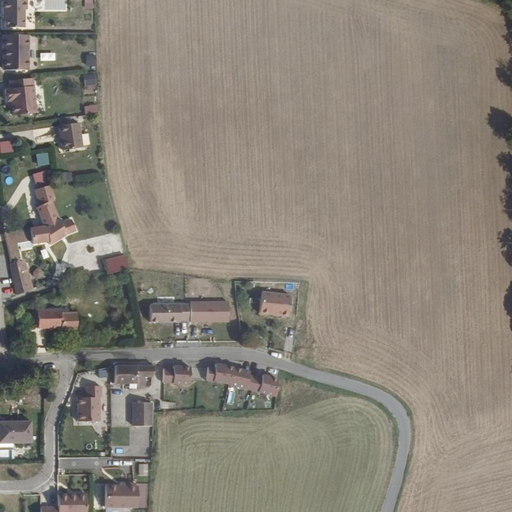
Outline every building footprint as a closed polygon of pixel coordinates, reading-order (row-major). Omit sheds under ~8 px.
[(23,12),(23,0),(1,0),(1,3),(0,3),(0,20),(2,20),(2,30),(20,31),(21,13),(23,12)] [(93,9),(93,0),(83,0),(84,9),(93,9)] [(0,72),(25,72),(25,38),(0,37),(0,52),(0,72)] [(94,54),(85,55),(85,66),(94,66),(94,54)] [(83,75),(84,86),(95,85),(94,74),(83,75)] [(35,115),(30,80),(7,83),(8,91),(4,92),(5,104),(10,104),(11,117),(35,115)] [(83,107),(83,114),(97,113),(96,106),(83,107)] [(82,150),(78,125),(59,128),(62,153),(82,150)] [(0,153),(12,153),(12,142),(0,142),(0,153)] [(55,190),(54,187),(54,184),(50,185),(48,169),(45,169),(46,186),(33,188),(36,202),(34,203),(39,223),(56,218),(52,191),(55,190)] [(70,233),(79,231),(77,217),(68,219),(70,233)] [(64,234),(70,233),(68,219),(57,221),(56,218),(39,223),(29,226),(32,237),(34,241),(43,238),(46,247),(64,237),(64,234)] [(7,263),(15,294),(30,283),(26,264),(24,264),(23,260),(18,242),(32,237),(29,226),(4,234),(7,263)] [(120,273),(120,271),(118,259),(96,262),(98,279),(120,273)] [(68,285),(79,285),(77,271),(68,271),(68,280),(68,285)] [(289,318),(293,297),(264,292),(261,313),(289,318)] [(189,324),(227,323),(227,301),(188,302),(189,324)] [(148,305),(148,324),(187,324),(187,304),(148,305)] [(75,329),(73,310),(58,312),(58,308),(33,310),(34,329),(59,327),(59,330),(75,329)] [(136,382),(136,362),(115,361),(115,365),(115,382),(136,382)] [(152,383),(152,363),(136,362),(136,382),(136,383),(152,383)] [(187,382),(188,365),(178,364),(178,367),(171,367),(161,366),(160,380),(170,381),(187,382)] [(204,379),(221,381),(272,396),(274,378),(267,376),(266,378),(259,376),(259,378),(246,374),(246,373),(239,371),(240,368),(226,365),(220,364),(220,366),(213,365),(212,366),(205,365),(204,379)] [(86,397),(77,397),(77,420),(98,420),(98,397),(101,397),(101,385),(86,385),(86,397)] [(37,405),(38,390),(21,389),(20,404),(37,405)] [(133,428),(152,428),(152,389),(144,389),(143,396),(134,396),(133,428)] [(30,440),(30,421),(0,419),(0,445),(12,445),(13,439),(30,440)] [(125,480),(125,483),(104,482),(104,503),(137,504),(137,483),(135,483),(135,480),(125,480)] [(85,511),(85,493),(75,493),(75,494),(67,495),(67,493),(57,493),(56,511),(85,511)]
